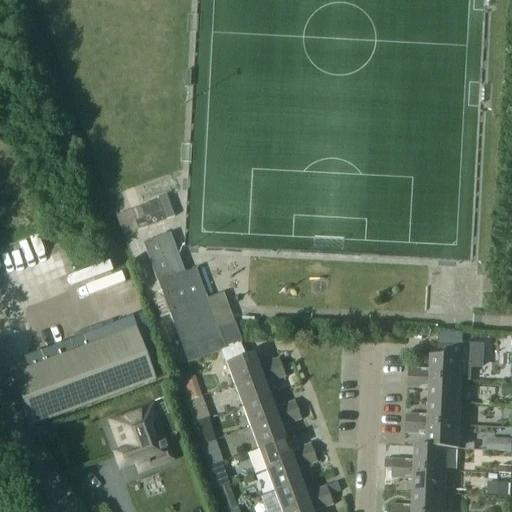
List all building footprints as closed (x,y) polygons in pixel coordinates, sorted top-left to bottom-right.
[(147,229),(146,227),(164,221),(157,201),(128,211),(136,233),(147,229)] [(221,351),(238,344),(241,343),(235,325),(218,329),(196,270),(184,274),(170,234),(143,244),(163,297),(153,301),(160,319),(169,315),(188,364),(221,351)] [(34,262),(37,273),(72,266),(70,254),(34,262)] [(92,295),(132,279),(128,270),(88,286),(92,295)] [(155,382),(136,330),(12,376),(31,428),(155,382)] [(440,346),(462,347),(464,347),(464,335),(440,334),(440,346)] [(238,344),(221,351),(226,365),(244,359),(238,344)] [(440,346),(439,358),(440,358),(462,359),(462,347),(440,346)] [(244,359),(226,365),(234,387),(265,376),(261,365),(257,367),(253,355),(244,359)] [(427,371),(427,380),(462,382),(463,359),(462,359),(440,358),(439,358),(432,358),(431,371),(427,371)] [(278,359),(261,365),(265,376),(282,369),(278,359)] [(282,369),(265,376),(269,385),(285,379),(282,369)] [(409,370),(409,380),(427,380),(427,371),(409,370)] [(265,376),(234,387),(242,408),(269,398),(265,387),(269,385),(265,376)] [(180,383),(187,403),(189,402),(199,431),(212,427),(195,378),(180,383)] [(409,380),(408,389),(426,390),(427,380),(409,380)] [(427,380),(426,390),(431,390),(430,403),(461,405),(462,382),(427,380)] [(269,398),(242,408),(250,429),(281,418),(277,408),(273,409),(269,398)] [(294,402),(277,408),(281,418),(298,412),(294,402)] [(425,416),(425,426),(460,428),(461,405),(430,403),(430,416),(425,416)] [(166,462),(162,453),(165,452),(163,446),(165,445),(151,408),(118,421),(126,444),(120,446),(122,452),(113,456),(119,472),(135,466),(137,473),(166,462)] [(298,412),(281,418),(284,428),(301,421),(298,412)] [(407,416),(407,425),(425,426),(425,416),(407,416)] [(281,418),(250,429),(258,451),(285,441),(280,429),(284,428),(281,418)] [(407,425),(406,435),(424,435),(425,426),(407,425)] [(425,426),(424,435),(429,435),(428,448),(447,450),(459,450),(460,428),(425,426)] [(210,468),(226,463),(217,439),(201,445),(210,468)] [(285,441),(258,451),(266,472),(296,461),(293,451),(289,452),(285,441)] [(310,445),(293,451),(296,461),(313,454),(310,445)] [(411,461),(411,471),(446,472),(447,450),(428,448),(424,448),(416,448),(416,461),(411,461)] [(313,454),(296,461),(300,470),(317,464),(313,454)] [(296,461),(266,472),(274,493),(301,483),(296,472),(300,470),(296,461)] [(393,461),(393,470),(411,471),(411,461),(393,461)] [(393,470),(393,480),(410,480),(411,471),(393,470)] [(411,471),(410,480),(415,480),(414,494),(445,495),(446,472),(411,471)] [(301,483),(274,493),(280,511),(288,511),(312,503),(309,493),(305,495),(301,483)] [(326,487),(309,493),(312,503),(329,497),(326,487)] [(409,507),(409,511),(444,511),(445,495),(414,494),(414,507),(409,507)] [(329,497),(312,503),(315,511),(318,511),(333,507),(329,497)]
